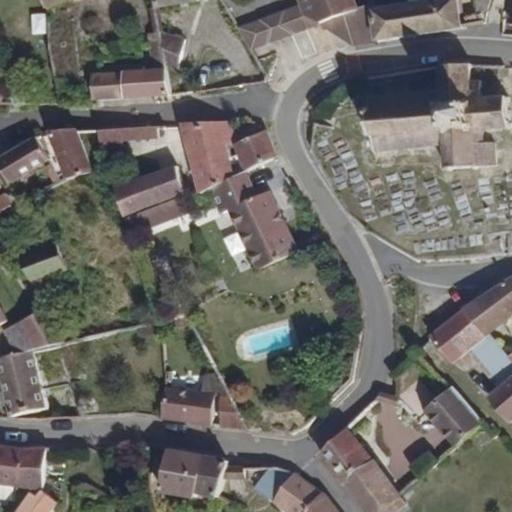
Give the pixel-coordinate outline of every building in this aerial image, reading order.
[(64,0),(42,0),(44,9),(64,0)] [(305,19),(317,25),(357,9),(354,0),(297,0),(299,4),(305,19)] [(458,27),(455,4),(454,0),(427,0),(372,8),(376,41),(459,30),(458,27)] [(483,10),(488,3),(489,0),(472,0),(475,9),(483,10)] [(376,41),(372,8),(371,3),(357,9),(317,25),(351,45),(376,41)] [(299,4),(243,26),(237,28),(252,50),(297,33),(317,25),(305,19),(299,4)] [(175,68),(183,36),(159,30),(160,34),(165,66),(175,68)] [(165,66),(160,34),(151,35),(151,44),(155,72),(92,73),(94,99),(129,97),(169,93),(165,66)] [(483,80),(469,80),(469,63),(440,63),(440,84),(430,84),(429,84),(429,79),(422,79),(422,83),(414,83),(414,79),(405,79),(405,84),(395,84),(395,78),(386,79),(386,85),(381,85),(381,78),(374,78),(374,84),(364,84),(364,95),(373,95),(373,98),(365,98),(365,106),(373,106),(373,118),(364,118),(364,127),(373,127),(373,134),(364,134),(364,146),(373,146),(373,154),(380,154),(380,146),(387,146),(387,154),(395,154),(395,146),(406,146),(406,155),(415,155),(415,146),(422,146),(422,156),(430,156),(430,166),(497,166),(496,142),(484,142),(484,131),(505,131),(505,95),(483,95),(483,80)] [(193,171),(195,184),(198,195),(208,190),(229,180),(223,160),(217,143),(210,121),(180,124),(181,127),(193,171)] [(230,138),(222,121),(210,121),(217,143),(230,138)] [(98,142),(157,139),(157,127),(97,131),(98,142)] [(77,130),(57,129),(47,133),(61,172),(56,174),(60,183),(92,171),(77,130)] [(275,156),(277,155),(265,130),(232,145),(236,153),(223,160),(229,180),(243,173),(275,156)] [(48,161),(32,137),(0,157),(0,172),(8,186),(48,161)] [(123,215),(184,194),(175,165),(113,185),(123,215)] [(295,250),(265,190),(254,195),(243,173),(229,180),(208,190),(220,213),(226,210),(255,269),(295,250)] [(191,212),(184,194),(123,215),(130,233),(154,224),(166,220),(191,212)] [(48,275),(64,269),(54,243),(19,256),(29,282),(32,281),(48,275)] [(484,337),(511,315),(511,275),(461,309),(473,323),(484,337)] [(484,337),(473,323),(461,309),(427,337),(432,342),(435,347),(451,365),(484,337)] [(50,349),(36,314),(14,324),(16,329),(26,354),(31,353),(50,349)] [(26,354),(16,329),(0,335),(0,338),(9,357),(26,354)] [(40,388),(31,353),(26,354),(9,357),(0,358),(0,378),(10,415),(43,410),(42,402),(68,398),(64,384),(40,388)] [(509,423),(511,420),(511,375),(486,398),(509,423)] [(453,444),(481,422),(468,406),(451,386),(424,408),(429,414),(453,444)] [(213,424),(214,395),(163,390),(162,416),(162,420),(213,424)] [(244,425),(238,412),(228,397),(219,397),(219,424),(244,425)] [(373,458),(347,426),(316,454),(320,459),(326,466),(341,483),(373,458)] [(0,484),(44,488),(45,447),(20,447),(0,445),(0,484)] [(194,494),(200,455),(166,450),(159,495),(193,500),(194,494)] [(221,479),(224,459),(200,455),(194,494),(196,494),(199,495),(218,498),(221,479)] [(378,511),(400,496),(373,458),(341,483),(363,511),(378,511)] [(296,472),(287,470),(275,469),(272,469),(268,469),(254,488),(271,502),(280,488),(287,481),(292,476),(296,472)] [(285,511),(302,511),(307,505),(324,491),(296,472),(292,476),(287,481),(280,488),(271,502),(285,511)] [(50,511),(57,503),(40,491),(36,497),(29,492),(14,511),(50,511)] [(340,511),(324,491),(307,505),(302,511),(340,511)]
